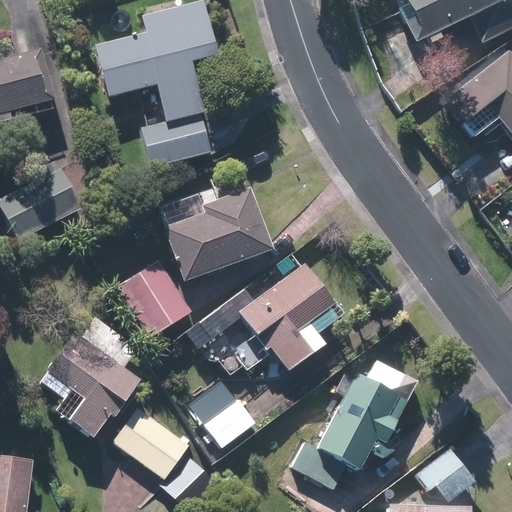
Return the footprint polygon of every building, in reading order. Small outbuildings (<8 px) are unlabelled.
[(119,26),(72,35),(82,88),(124,80),(130,114),(174,105),(153,0),(136,0),(115,4),(119,26)] [(389,0),(403,26),(449,2),(463,29),(505,8),(501,0),(389,0)] [(511,70),(484,33),(438,68),(453,88),(428,107),(449,134),(474,115),(499,148),(511,138),(511,70)] [(0,129),(1,129),(0,122),(0,121),(47,109),(33,58),(0,66),(0,129)] [(171,108),(116,121),(125,158),(180,146),(171,108)] [(0,204),(0,235),(8,251),(75,216),(50,170),(31,179),(35,187),(0,204)] [(183,207),(142,223),(164,277),(250,243),(224,179),(179,197),(183,207)] [(151,270),(112,293),(142,344),(182,321),(151,270)] [(234,320),(281,382),(318,354),(309,343),(338,321),(299,270),(234,320)] [(50,319),(19,358),(53,385),(35,407),(69,434),(118,373),(50,319)] [(215,384),(189,406),(206,425),(197,433),(217,457),(251,428),(215,384)] [(394,412),(341,386),(303,462),(343,482),(357,455),(370,461),(394,412)] [(133,414),(107,447),(157,486),(183,453),(133,414)] [(446,448),(413,477),(440,507),(473,477),(446,448)] [(0,511),(18,511),(25,468),(0,464),(0,511)]
